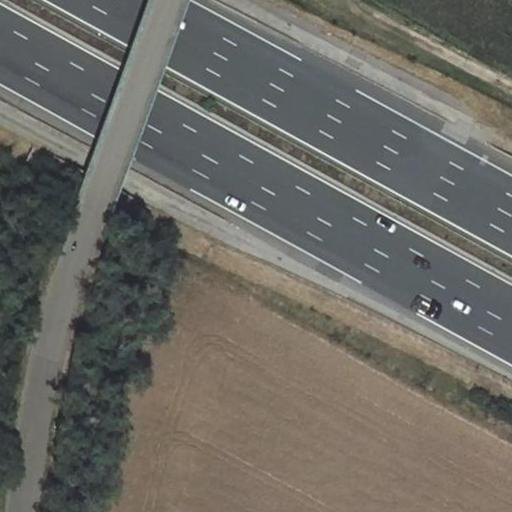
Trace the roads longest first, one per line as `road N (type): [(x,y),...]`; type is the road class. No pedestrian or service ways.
road 1 (motorway): [(0,44),(511,325)]
road 2 (unclassified): [(168,0),(29,405),(19,511)]
road 3 (motorway): [(511,215),(120,0)]
road 4 (track): [(364,0),(511,84)]
